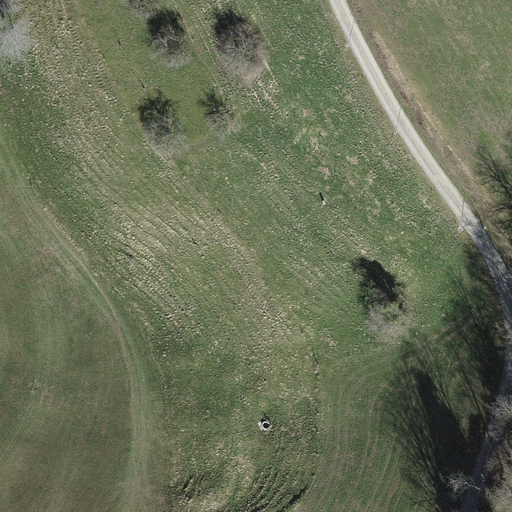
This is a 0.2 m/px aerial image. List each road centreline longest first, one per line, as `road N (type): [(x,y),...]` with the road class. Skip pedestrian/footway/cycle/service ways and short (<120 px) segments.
road 1 (track): [(511,293),(370,76),(335,0)]
road 2 (track): [(473,511),(511,377)]
